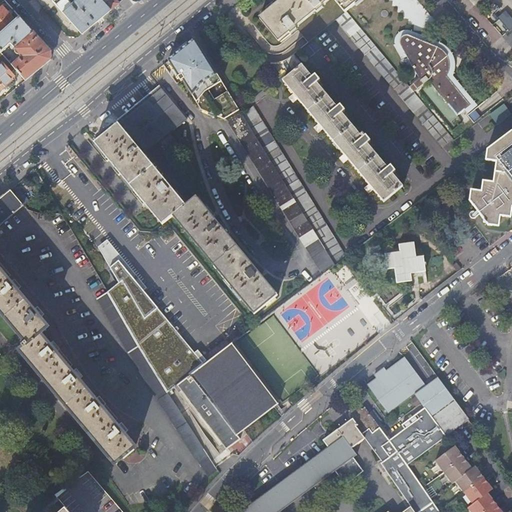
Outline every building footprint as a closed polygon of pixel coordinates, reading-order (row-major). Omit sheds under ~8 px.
[(111,11),(101,0),(77,0),(73,5),(68,0),(51,0),(53,1),(82,34),(95,24),(111,11)] [(101,0),(111,11),(119,4),(115,0),(101,0)] [(308,43),(337,20),(347,12),(361,0),(283,0),(274,8),(260,19),(280,43),(291,33),(292,35),(298,30),(308,43)] [(0,10),(0,32),(1,34),(15,21),(9,14),(3,7),(0,10)] [(443,148),(453,139),(414,92),(410,87),(390,64),(347,12),(337,20),(443,148)] [(508,30),(511,27),(511,19),(505,12),(498,18),(508,30)] [(1,34),(0,34),(0,51),(1,53),(11,44),(16,50),(16,51),(16,52),(16,53),(17,54),(17,55),(18,55),(19,55),(19,56),(20,56),(20,55),(21,55),(23,58),(15,64),(13,62),(11,64),(16,70),(25,81),(49,61),(51,60),(52,52),(43,42),(20,17),(15,21),(1,34)] [(471,104),(465,109),(469,113),(478,105),(453,75),(454,72),(455,69),(455,68),(455,67),(456,66),(456,65),(456,64),(455,61),(454,57),(452,54),(451,52),(448,50),(446,47),(443,46),(418,35),(414,33),(408,31),(406,31),(405,31),(403,32),(401,32),(399,33),(397,36),(396,38),(395,41),(395,42),(395,43),(395,44),(395,45),(395,46),(396,47),(397,49),(400,54),(403,60),(408,58),(403,50),(401,46),(400,45),(400,44),(400,43),(400,42),(401,40),(401,39),(402,38),(404,37),(405,37),(407,36),(410,38),(413,39),(414,39),(419,41),(441,51),(443,51),(450,61),(451,64),(451,67),(450,70),(449,73),(449,74),(448,75),(447,75),(447,76),(471,104)] [(410,87),(414,92),(428,80),(458,115),(465,109),(471,104),(447,76),(447,75),(448,75),(449,74),(449,73),(450,70),(451,67),(451,64),(450,61),(443,51),(441,51),(419,41),(414,39),(413,39),(410,38),(407,36),(405,37),(404,37),(402,38),(401,39),(401,40),(400,42),(400,43),(400,44),(400,45),(401,46),(403,50),(408,58),(420,79),(410,87)] [(221,83),(195,44),(170,65),(181,87),(185,84),(197,105),(207,93),(221,83)] [(3,64),(0,66),(0,81),(5,87),(9,83),(12,81),(10,77),(13,75),(12,74),(16,70),(11,64),(5,57),(1,61),(3,64)] [(293,74),(283,82),(379,197),(384,203),(403,187),(399,182),(393,175),(396,172),(391,166),(388,169),(368,144),(371,141),(366,136),(365,137),(363,134),(361,136),(351,125),(342,113),(345,111),(341,105),(337,108),(317,83),(321,81),(316,75),(312,78),(302,65),(293,73),(293,74)] [(283,81),(283,82),(293,74),(293,73),(283,81)] [(154,147),(159,143),(164,149),(175,140),(170,134),(187,120),(162,89),(128,116),(141,132),(154,147)] [(497,89),(470,115),(476,122),(504,96),(497,89)] [(511,110),(504,100),(487,112),(496,125),(511,113),(511,110)] [(253,107),(243,116),(319,241),(331,232),(253,107)] [(243,116),(240,111),(239,111),(227,118),(323,274),(334,265),(319,241),(243,116)] [(128,116),(118,125),(131,140),(141,132),(128,116)] [(162,225),(165,223),(172,217),(185,206),(143,155),(154,147),(141,132),(131,140),(118,125),(95,144),(162,225)] [(511,132),(488,150),(487,161),(496,162),(493,182),(483,181),(482,192),(471,190),(470,200),(482,218),(483,222),(486,223),(488,225),(498,227),(500,216),(510,217),(511,206),(511,132)] [(0,225),(23,206),(11,191),(0,199),(0,310),(26,342),(23,345),(24,347),(20,351),(61,401),(115,464),(135,448),(124,435),(125,434),(118,426),(117,427),(102,408),(103,408),(96,400),(95,400),(84,386),(79,380),(80,380),(73,372),(72,373),(64,362),(56,353),(56,352),(50,344),(49,345),(40,334),(44,331),(48,328),(40,318),(34,310),(33,311),(23,298),(17,291),(18,290),(11,282),(10,283),(0,270),(0,225)] [(185,206),(172,217),(254,315),(277,296),(259,275),(261,272),(262,273),(263,271),(253,266),(252,267),(220,227),(221,225),(218,216),(215,217),(215,218),(213,219),(196,198),(185,206)] [(331,232),(319,241),(334,265),(346,257),(331,232)] [(98,248),(109,268),(117,261),(142,292),(147,289),(107,240),(98,248)] [(410,273),(414,273),(424,272),(423,266),(422,256),(415,257),(413,243),(407,244),(398,245),(399,250),(399,252),(396,252),(384,253),(385,261),(386,269),(393,268),(395,283),(402,282),(411,281),(410,276),(410,273)] [(142,292),(117,261),(109,268),(118,284),(106,293),(140,351),(166,392),(202,365),(142,292)] [(127,354),(130,358),(140,351),(106,293),(95,299),(126,354),(127,354)] [(277,404),(232,343),(202,365),(173,387),(190,408),(193,406),(195,409),(220,442),(225,449),(243,436),(246,434),(243,430),(277,404)] [(207,479),(216,472),(214,467),(196,439),(183,419),(166,392),(140,351),(130,358),(138,372),(137,373),(194,461),(195,460),(207,479)] [(387,414),(424,386),(403,359),(385,372),(383,369),(373,376),(376,379),(366,386),(387,414)] [(446,438),(468,421),(437,379),(414,396),(424,409),(446,438)] [(382,466),(391,479),(411,509),(407,511),(438,511),(407,466),(446,438),(424,409),(401,426),(404,430),(388,441),(364,409),(361,410),(357,405),(349,411),(348,412),(352,418),(357,424),(355,426),(367,442),(383,465),(382,466)] [(357,424),(352,418),(349,420),(350,421),(344,425),(322,441),(328,448),(239,511),(282,511),(336,473),(346,488),(365,475),(355,460),(358,459),(353,452),(367,442),(355,426),(357,424)] [(509,511),(508,511),(501,511),(499,509),(492,499),(488,494),(493,490),(487,483),(480,473),(475,467),(472,469),(466,462),(459,453),(455,447),(444,455),(435,462),(453,485),(456,482),(473,505),(468,508),(470,511),(509,511)] [(87,470),(57,493),(71,511),(97,511),(96,510),(109,499),(87,470)]
